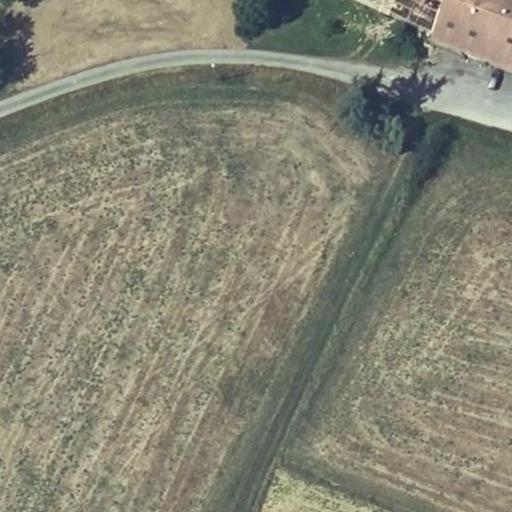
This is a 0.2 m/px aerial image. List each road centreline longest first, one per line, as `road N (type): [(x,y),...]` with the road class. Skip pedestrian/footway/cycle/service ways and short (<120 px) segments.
road 1 (unclassified): [(0,114),(169,53),(296,52),(511,106)]
road 2 (track): [(463,94),(300,410),(257,511)]
